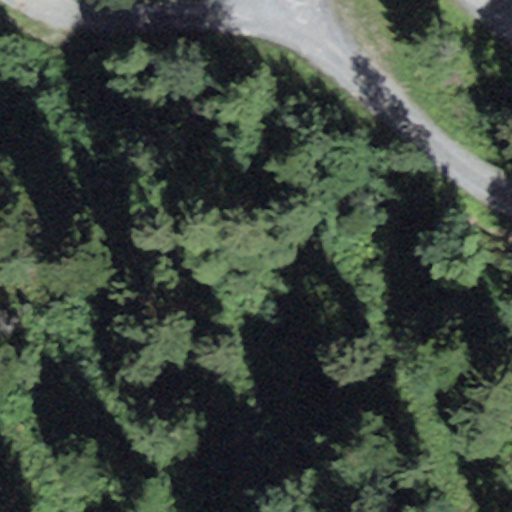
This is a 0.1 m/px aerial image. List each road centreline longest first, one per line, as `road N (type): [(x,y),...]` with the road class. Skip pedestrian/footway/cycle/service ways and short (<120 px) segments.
road 1 (track): [(511,181),(470,162),(345,70),(279,0)]
road 2 (track): [(34,0),(123,26),(278,1)]
